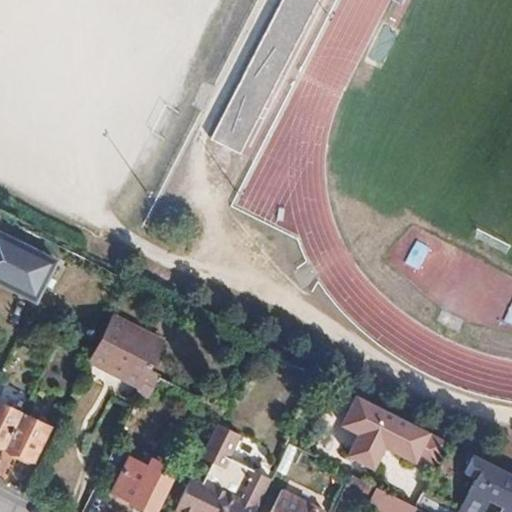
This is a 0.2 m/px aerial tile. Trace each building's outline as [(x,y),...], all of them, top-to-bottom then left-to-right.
[(319,0),(281,0),(211,137),(241,153),(303,31),(319,0)] [(0,281),(36,300),(56,262),(0,233),(0,281)] [(503,322),(511,325),(511,298),(503,322)] [(145,371),(159,341),(110,317),(95,345),(145,371)] [(153,389),(159,377),(145,371),(95,345),(86,364),(135,389),(133,394),(147,402),(153,389)] [(224,410),(159,377),(153,389),(218,421),(224,410)] [(437,471),(451,444),(348,392),(333,422),(350,431),(339,452),(367,466),(378,444),(407,459),(408,456),(437,471)] [(0,448),(3,450),(20,416),(0,406),(0,448)] [(28,463),(45,429),(20,416),(3,450),(0,456),(0,480),(1,481),(14,456),(28,463)] [(254,511),(259,503),(271,479),(248,468),(241,482),(222,473),(241,436),(217,424),(200,458),(211,464),(202,481),(190,476),(172,511),(254,511)] [(154,510),(170,478),(160,471),(162,467),(161,462),(155,459),(149,461),(147,465),(130,457),(113,490),(115,491),(118,500),(127,504),(134,499),(154,510)] [(511,511),(511,474),(475,457),(467,475),(478,480),(462,511),(487,511),(492,502),(506,509),(503,511),(511,511)] [(386,492),(353,475),(344,493),(358,500),(361,495),(370,500),(368,504),(377,509),(386,492)] [(322,511),(278,489),(266,511),(322,511)] [(94,511),(102,511),(108,500),(92,491),(83,507),(94,511)]
